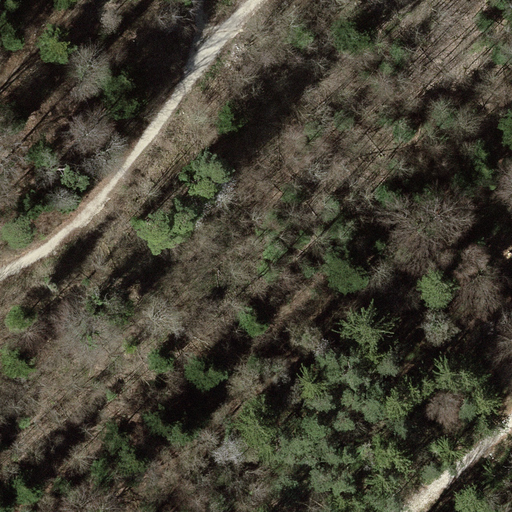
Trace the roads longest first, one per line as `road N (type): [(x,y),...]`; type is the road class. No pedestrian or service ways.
road 1 (track): [(0,274),(74,225),(256,0)]
road 2 (track): [(407,511),(511,419)]
